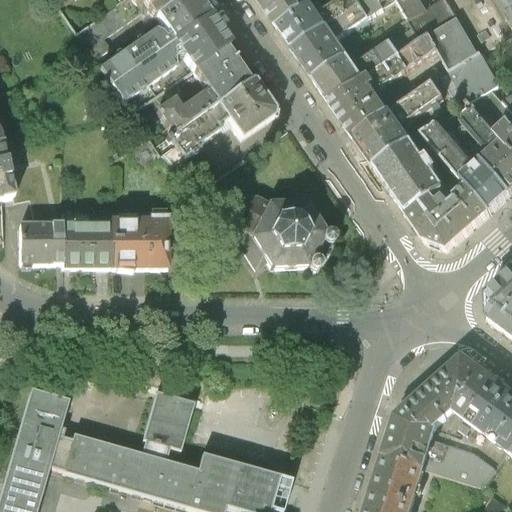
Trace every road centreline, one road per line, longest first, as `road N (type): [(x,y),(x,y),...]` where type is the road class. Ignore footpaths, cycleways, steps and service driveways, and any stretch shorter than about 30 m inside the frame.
road 1 (residential): [(434,306),(225,0)]
road 2 (residential): [(37,318),(404,321)]
road 3 (residential): [(331,511),(376,366),(404,321)]
